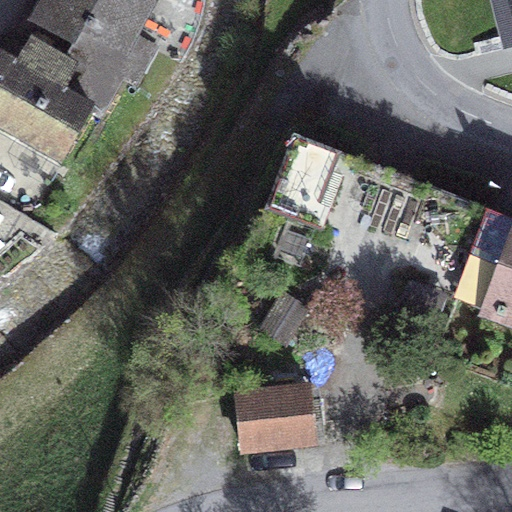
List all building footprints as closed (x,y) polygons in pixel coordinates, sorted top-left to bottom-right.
[(48,0),(37,19),(76,40),(83,27),(146,62),(180,0),(48,0)] [(511,0),(501,0),(511,40),(511,39),(511,0)] [(135,83),(146,62),(83,27),(76,40),(63,61),(73,67),(59,92),(91,110),(100,115),(121,76),(135,83)] [(0,125),(61,161),(91,110),(59,92),(73,67),(63,61),(31,43),(18,66),(0,55),(0,125)] [(488,310),(511,244),(511,218),(293,137),(244,268),(443,342),(459,299),(488,310)] [(511,244),(488,310),(511,318),(511,244)] [(284,296),(262,332),(285,346),(307,310),(284,296)] [(296,445),(296,448),(315,446),(309,388),(237,396),(243,451),(296,445)]
